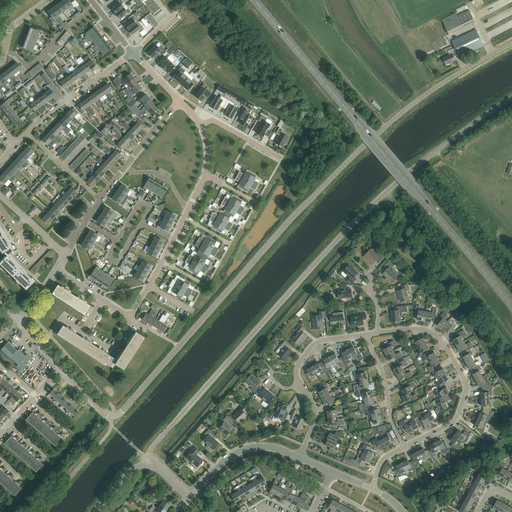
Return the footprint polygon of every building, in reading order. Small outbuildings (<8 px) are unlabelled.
[(71,6),(66,0),(63,0),(61,2),(66,9),(71,6)] [(124,8),(121,5),(123,3),(120,0),(119,0),(118,1),(120,2),(112,9),(116,14),(124,8)] [(160,8),(153,0),(146,0),(144,2),(153,14),(160,8)] [(66,9),(61,2),(56,5),(62,13),(66,9)] [(62,13),(56,5),(52,9),(57,16),(62,13)] [(124,8),(116,14),(119,19),(127,12),(129,14),(131,12),(128,8),(126,10),(124,8)] [(475,23),(470,11),(444,23),(449,35),(475,23)] [(150,12),(145,16),(153,26),(158,23),(150,12)] [(128,29),(136,23),(132,18),(135,17),(133,14),(128,18),(130,20),(124,25),(128,29)] [(77,29),(80,27),(82,30),(88,26),(84,21),(75,27),(77,29)] [(136,23),(128,29),(132,34),(137,30),(139,33),(144,29),(142,26),(140,28),(136,23)] [(98,32),(94,27),(84,35),(85,36),(87,35),(90,39),(98,32)] [(30,28),(28,35),(37,38),(39,34),(41,34),(42,32),(30,28)] [(76,30),(73,33),(78,38),(81,35),(76,30)] [(484,46),(476,30),(452,42),(457,52),(452,54),(443,58),(446,65),(455,61),(454,57),(458,55),(459,57),(484,46)] [(103,38),(98,32),(90,39),(88,40),(90,42),(92,40),(94,44),(95,44),(103,38)] [(28,35),(25,41),(35,45),(37,46),(38,44),(36,43),(37,38),(28,35)] [(79,43),(75,38),(70,42),(74,47),(79,43)] [(107,43),(103,38),(95,44),(94,44),(93,45),(94,47),(96,46),(99,50),(107,43)] [(25,41),(23,48),(35,52),(35,50),(33,49),(35,45),(25,41)] [(168,56),(173,53),(175,55),(179,52),(171,41),(166,45),(169,49),(165,53),(168,56)] [(107,43),(99,50),(102,54),(100,55),(101,57),(111,49),(107,43)] [(156,44),(148,52),(153,58),(159,52),(161,54),(166,50),(161,45),(158,47),(156,44)] [(172,54),(168,58),(173,63),(176,59),(172,54)] [(85,64),(90,70),(95,66),(88,56),(85,58),(88,62),(85,64)] [(168,72),(175,66),(165,56),(158,62),(162,66),(161,66),(164,69),(165,69),(168,72)] [(185,60),(182,57),(174,64),(177,67),(185,60)] [(76,58),(74,59),(85,73),(90,70),(85,64),(84,61),(80,63),(76,58)] [(75,71),(80,77),(85,73),(74,59),(73,60),(77,66),(77,67),(78,69),(75,71)] [(12,67),(16,72),(19,70),(22,74),(24,72),(17,63),(12,67)] [(12,67),(7,71),(13,79),(16,77),(13,75),(16,72),(12,67)] [(178,74),(174,79),(181,84),(187,77),(183,73),(185,71),(181,67),(176,72),(178,74)] [(55,77),(48,68),(45,70),(52,79),(55,77)] [(13,79),(7,71),(2,74),(6,80),(8,78),(10,81),(13,79)] [(74,81),(80,77),(75,71),(70,75),(74,81)] [(44,73),(41,75),(48,85),(51,83),(44,73)] [(127,83),(133,78),(129,73),(126,75),(125,74),(119,79),(117,77),(114,78),(119,84),(121,82),(124,85),(126,84),(127,83)] [(64,88),(69,84),(65,78),(64,79),(61,74),(59,76),(57,78),(64,88)] [(69,84),(74,81),(70,75),(65,78),(69,84)] [(187,77),(181,84),(187,90),(192,85),(194,87),(198,82),(193,78),(191,81),(187,77)] [(125,93),(137,83),(133,78),(127,83),(128,84),(130,86),(126,89),(127,89),(124,90),(123,90),(122,89),(119,92),(121,95),(125,92),(125,93)] [(141,88),(137,83),(125,93),(127,94),(129,92),(129,93),(133,90),(135,93),(141,88)] [(107,84),(102,87),(111,99),(113,98),(111,95),(110,95),(108,92),(111,90),(112,91),(115,89),(111,84),(108,85),(107,84)] [(47,91),(45,93),(49,99),(54,95),(47,85),(44,88),(47,91)] [(97,91),(101,96),(104,94),(109,101),(111,99),(102,87),(97,91)] [(205,95),(208,97),(212,91),(207,87),(205,89),(202,87),(195,97),(201,101),(205,95)] [(230,97),(232,92),(223,87),(221,92),(230,97)] [(97,91),(93,94),(101,106),(103,105),(99,99),(99,100),(98,99),(101,96),(97,91)] [(243,98),(232,92),(230,97),(240,102),(243,98)] [(44,103),(49,99),(45,93),(40,97),(44,103)] [(88,98),(92,103),(95,101),(97,104),(97,105),(99,108),(101,106),(93,94),(88,98)] [(142,101),(143,104),(149,99),(145,94),(137,100),(139,103),(142,101)] [(127,104),(133,99),(131,95),(125,100),(127,104)] [(219,99),(216,97),(210,106),(211,107),(211,108),(215,110),(215,109),(216,110),(220,103),(223,105),(227,99),(221,96),(219,99)] [(40,107),(44,103),(40,97),(35,101),(40,107)] [(83,101),(91,113),(93,115),(95,113),(92,109),(91,109),(89,105),(92,103),(88,98),(83,101)] [(0,106),(4,111),(9,107),(7,104),(11,101),(10,99),(0,106)] [(133,99),(127,104),(130,107),(136,102),(133,99)] [(147,108),(153,104),(149,99),(143,104),(145,106),(142,109),(143,109),(138,112),(140,114),(144,111),(147,108)] [(34,111),(40,107),(35,101),(32,103),(29,100),(27,101),(34,111)] [(234,104),(229,100),(225,106),(228,108),(225,115),(226,115),(226,116),(229,118),(230,118),(231,118),(237,109),(233,107),(234,104)] [(91,113),(83,101),(78,105),(75,107),(80,112),(82,114),(84,112),(82,110),(85,108),(88,111),(87,112),(89,114),(91,113)] [(147,108),(151,113),(153,112),(155,115),(159,111),(157,109),(153,104),(147,108)] [(9,107),(4,111),(8,116),(13,112),(9,107)] [(71,110),(71,109),(66,114),(72,119),(77,123),(81,127),(83,126),(74,117),(78,113),(74,107),(71,110)] [(244,116),(240,123),(247,127),(253,117),(249,114),(250,112),(244,108),(240,114),(244,116)] [(13,112),(8,116),(12,121),(17,116),(13,112)] [(67,123),(68,123),(70,121),(75,125),(77,123),(72,119),(66,114),(62,118),(67,123)] [(258,128),(255,132),(263,137),(270,125),(265,122),(267,119),(261,115),(258,121),(261,122),(259,125),(260,125),(260,126),(259,127),(259,128),(258,128)] [(19,119),(17,116),(12,121),(16,126),(25,118),(23,116),(19,119)] [(131,116),(130,118),(136,124),(134,126),(139,131),(143,126),(142,125),(144,123),(139,118),(136,121),(131,116)] [(62,118),(58,122),(69,132),(70,130),(65,126),(67,123),(62,118)] [(69,132),(58,122),(54,127),(59,131),(62,129),(67,134),(69,132)] [(135,135),(139,131),(134,126),(132,128),(124,122),(124,123),(123,122),(122,122),(121,123),(135,135)] [(131,140),(135,135),(121,123),(119,125),(126,131),(124,134),(131,140)] [(110,130),(106,126),(101,131),(105,135),(110,130)] [(195,156),(201,148),(173,126),(163,137),(171,143),(175,138),(191,151),(190,152),(187,150),(184,154),(190,159),(193,154),(195,156)] [(59,131),(54,127),(50,131),(60,141),(62,139),(57,134),(59,131)] [(111,130),(116,134),(127,144),(131,140),(124,134),(125,135),(123,138),(120,135),(121,134),(114,127),(111,130)] [(283,130),(279,128),(276,134),(279,136),(275,143),(282,147),(288,137),(281,133),(283,130)] [(60,141),(50,131),(46,135),(54,143),(56,142),(58,143),(60,141)] [(127,144),(116,134),(114,136),(118,140),(116,142),(123,149),(127,144)] [(54,143),(46,135),(42,140),(52,150),(54,148),(52,146),(54,143)] [(94,137),(90,142),(97,148),(101,144),(94,137)] [(178,143),(175,147),(181,151),(184,147),(178,143)] [(97,151),(91,145),(88,147),(95,153),(97,151)] [(147,170),(161,151),(155,146),(141,166),(147,170)] [(28,147),(23,151),(29,156),(33,152),(28,147)] [(108,148),(106,150),(116,160),(121,155),(116,150),(113,153),(110,151),(110,150),(108,148)] [(112,164),(116,160),(106,150),(104,152),(107,154),(110,157),(107,159),(112,164)] [(19,156),(25,161),(29,156),(23,151),(19,156)] [(48,158),(45,155),(41,159),(42,160),(39,164),(41,165),(48,158)] [(161,163),(166,158),(162,155),(158,160),(161,163)] [(21,166),(24,169),(26,166),(23,163),(25,161),(19,156),(15,160),(21,166)] [(104,173),(108,168),(103,164),(100,161),(98,159),(96,160),(99,163),(99,162),(101,164),(101,165),(102,165),(99,168),(104,173)] [(112,164),(107,159),(103,164),(108,168),(112,164)] [(16,170),(21,166),(15,160),(11,165),(16,170)] [(6,170),(12,175),(16,170),(11,165),(6,170)] [(100,177),(95,172),(92,170),(89,167),(88,166),(87,168),(90,171),(91,171),(94,174),(91,177),(96,182),(100,177)] [(99,168),(95,172),(100,177),(104,173),(99,168)] [(12,175),(6,170),(2,174),(8,179),(9,181),(12,179),(10,177),(12,175)] [(237,176),(247,181),(252,173),(247,170),(244,175),(239,172),(237,176)] [(252,173),(247,181),(257,187),(259,183),(254,180),(257,176),(252,173)] [(96,182),(91,177),(90,176),(87,178),(83,175),(81,177),(83,179),(84,178),(92,186),(96,182)] [(242,190),(247,181),(237,176),(235,180),(240,183),(237,187),(242,190)] [(155,182),(149,178),(142,189),(144,190),(146,188),(150,191),(155,182)] [(257,187),(247,181),(242,190),(247,193),(249,188),(254,191),(257,187)] [(161,185),(155,182),(150,191),(148,193),(150,194),(151,192),(156,194),(161,185)] [(130,190),(122,184),(119,189),(126,194),(130,190)] [(167,189),(161,185),(156,194),(160,197),(159,199),(161,200),(167,189)] [(67,191),(73,196),(77,192),(71,187),(67,191)] [(123,199),(126,194),(119,189),(115,194),(123,199)] [(63,196),(69,201),(73,196),(67,191),(63,196)] [(123,199),(115,194),(112,199),(119,204),(123,199)] [(223,201),(233,206),(238,198),(233,195),(230,200),(225,197),(223,201)] [(63,196),(59,201),(64,206),(69,201),(63,196)] [(238,198),(233,206),(243,212),(245,208),(240,205),(242,200),(238,198)] [(54,205),(60,210),(64,206),(59,201),(54,205)] [(228,215),(233,206),(223,201),(220,205),(226,207),(223,212),(226,214),(228,215)] [(54,205),(50,210),(56,215),(60,210),(54,205)] [(243,212),(233,206),(228,215),(230,216),(230,217),(232,218),(235,213),(240,216),(243,212)] [(114,212),(106,207),(103,212),(110,217),(114,212)] [(46,214),(52,219),(56,215),(50,210),(49,208),(44,213),(46,214)] [(176,215),(168,211),(165,217),(173,220),(176,215)] [(226,214),(223,212),(221,211),(218,216),(213,213),(211,217),(221,222),(226,214)] [(110,217),(103,212),(100,216),(107,222),(110,217)] [(47,224),(52,219),(46,214),(42,219),(47,224)] [(228,215),(226,214),(221,222),(231,228),(233,224),(228,221),(230,217),(230,216),(228,215)] [(107,222),(100,216),(96,221),(104,226),(107,222)] [(173,220),(165,217),(163,222),(171,226),(173,220)] [(216,231),(221,222),(211,217),(209,220),(214,223),(211,228),(216,231)] [(168,231),(171,226),(163,222),(160,227),(168,231)] [(231,228),(221,222),(216,231),(221,234),(223,229),(228,232),(231,228)] [(7,253),(10,255),(16,250),(16,249),(14,245),(13,245),(0,225),(0,250),(4,257),(7,253)] [(98,235),(90,231),(87,236),(95,241),(98,235)] [(95,241),(87,236),(84,241),(92,245),(95,241)] [(197,242),(206,247),(211,239),(207,236),(204,240),(199,238),(197,242)] [(163,241),(155,237),(152,242),(161,246),(163,241)] [(211,239),(206,247),(216,253),(219,249),(214,246),(216,241),(211,239)] [(92,245),(84,241),(81,246),(89,250),(92,245)] [(161,246),(152,242),(150,248),(158,251),(161,246)] [(197,253),(202,256),(206,247),(197,242),(194,246),(199,248),(197,253)] [(216,253),(206,247),(202,256),(207,258),(209,254),(214,257),(216,253)] [(158,251),(150,248),(147,253),(155,257),(158,251)] [(377,255),(370,250),(364,257),(372,264),(375,261),(378,264),(384,257),(379,253),(377,255)] [(87,256),(92,261),(95,257),(90,252),(87,256)] [(7,253),(4,257),(0,260),(0,264),(26,290),(35,280),(10,255),(7,253)] [(187,259),(197,264),(202,256),(197,253),(194,257),(189,255),(187,259)] [(202,256),(197,264),(207,270),(209,266),(204,263),(207,258),(202,256)] [(192,273),(197,264),(187,259),(185,263),(190,265),(187,270),(192,273)] [(394,265),(389,260),(384,266),(387,269),(383,273),(387,277),(388,276),(393,281),(396,278),(399,275),(391,268),(394,265)] [(151,266),(143,261),(140,266),(148,271),(151,266)] [(207,270),(197,264),(192,273),(197,276),(199,271),(204,274),(207,270)] [(90,276),(96,280),(102,272),(98,269),(99,267),(97,266),(90,276)] [(148,271),(140,266),(137,271),(145,276),(148,271)] [(353,270),(349,266),(343,271),(350,278),(347,280),(351,284),(355,280),(353,278),(358,273),(354,270),(353,270)] [(333,269),(328,276),(331,279),(336,272),(333,269)] [(145,276),(137,271),(134,277),(142,281),(145,276)] [(96,280),(102,284),(107,275),(108,275),(109,273),(107,272),(106,274),(102,272),(96,280)] [(102,284),(108,288),(115,277),(113,276),(112,278),(108,275),(107,275),(102,284)] [(170,283),(180,288),(185,280),(180,277),(178,282),(172,279),(170,283)] [(185,280),(180,288),(190,294),(192,290),(187,287),(190,282),(185,280)] [(175,297),(180,288),(170,283),(168,287),(173,290),(170,294),(175,297)] [(347,284),(340,283),(339,287),(340,287),(340,290),(338,291),(339,298),(346,298),(346,297),(348,297),(348,298),(352,297),(351,289),(345,290),(345,288),(346,288),(347,284)] [(64,289),(57,284),(52,293),(84,314),(90,305),(83,301),(83,300),(81,298),(80,299),(67,290),(67,289),(65,288),(64,289)] [(409,290),(407,284),(402,286),(403,289),(397,291),(401,302),(409,299),(406,291),(409,290)] [(190,294),(180,288),(175,297),(180,300),(183,295),(188,298),(190,294)] [(143,317),(142,319),(147,322),(154,310),(156,307),(152,305),(150,308),(151,309),(148,315),(145,313),(146,313),(142,311),(139,315),(143,317)] [(407,312),(406,306),(396,307),(396,310),(390,311),(392,322),(400,321),(399,313),(407,312)] [(424,321),(426,312),(419,310),(419,306),(416,306),(414,315),(417,316),(417,320),(424,321)] [(344,319),(343,312),(333,313),(332,307),(326,308),(327,314),(330,314),(331,321),(344,319)] [(432,313),(426,312),(424,321),(430,323),(431,318),(434,319),(436,309),(433,309),(432,313)] [(147,322),(152,326),(156,319),(153,318),(156,311),(154,310),(147,322)] [(325,318),(324,311),(319,312),(319,315),(312,316),(314,329),(319,329),(322,328),(321,319),(325,318)] [(442,329),(448,322),(444,319),(448,315),(443,312),(438,320),(440,321),(437,325),(442,329)] [(164,316),(157,329),(163,332),(166,325),(163,324),(169,315),(166,313),(164,316)] [(366,319),(365,313),(360,313),(360,316),(351,317),(352,325),(359,324),(359,325),(364,325),(363,320),(366,319)] [(156,319),(152,326),(157,329),(164,316),(162,315),(159,321),(156,319)] [(448,322),(442,329),(447,333),(450,329),(453,331),(456,326),(452,322),(451,324),(448,322)] [(63,325),(57,334),(105,365),(106,363),(112,367),(115,364),(117,360),(104,351),(105,351),(102,349),(102,350),(88,341),(88,340),(86,338),(85,339),(72,331),(72,330),(70,328),(69,329),(63,325)] [(304,329),(300,325),(296,330),(298,332),(292,339),(298,345),(303,339),(304,340),(307,336),(302,332),(304,329)] [(456,346),(464,342),(462,338),(466,336),(463,330),(456,334),(458,337),(453,340),(456,346)] [(117,360),(115,364),(123,369),(144,337),(135,331),(131,338),(130,337),(128,340),(129,340),(120,354),(120,353),(118,356),(119,357),(117,360)] [(416,348),(426,343),(425,341),(423,338),(416,341),(415,339),(409,342),(412,346),(416,344),(418,347),(416,348)] [(385,355),(393,351),(391,348),(396,345),(393,340),(388,344),(389,346),(383,350),(385,353),(386,355),(385,355)] [(291,347),(284,341),(280,347),(282,349),(278,355),(285,360),(292,351),(289,349),(291,347)] [(466,352),(470,349),(473,348),(470,342),(465,345),(464,342),(456,346),(459,352),(464,349),(466,352)] [(426,343),(416,348),(417,348),(418,347),(420,351),(416,353),(418,358),(421,356),(424,355),(422,352),(429,348),(426,343),(427,343),(426,343)] [(353,347),(347,350),(351,357),(354,355),(356,358),(358,361),(363,359),(362,357),(363,357),(357,347),(354,349),(353,347)] [(15,354),(9,349),(5,353),(18,364),(17,366),(21,370),(23,367),(22,366),(30,358),(26,355),(25,356),(18,350),(15,354)] [(462,357),(466,363),(473,359),(471,356),(473,354),(470,349),(466,352),(464,353),(465,356),(462,357)] [(348,359),(351,357),(347,350),(342,353),(343,356),(340,357),(345,364),(350,361),(348,359)] [(393,351),(385,355),(386,355),(388,360),(395,357),(396,360),(402,357),(400,352),(395,354),(393,351)] [(426,353),(424,355),(421,356),(425,364),(428,363),(438,357),(437,358),(436,356),(434,352),(428,356),(426,353)] [(341,366),(345,364),(340,357),(338,359),(335,353),(329,357),(333,364),(336,362),(338,365),(340,364),(341,366)] [(330,366),(333,364),(329,357),(324,360),(325,362),(322,364),(326,371),(332,368),(330,366)] [(427,368),(429,372),(435,369),(434,367),(440,363),(437,358),(438,357),(428,363),(430,362),(431,365),(427,368)] [(473,371),(480,367),(479,364),(476,365),(473,359),(466,363),(469,369),(472,368),(473,371)] [(395,375),(404,370),(402,367),(406,365),(404,360),(398,363),(400,366),(393,369),(395,373),(396,374),(395,375)] [(312,366),(316,374),(320,372),(321,374),(326,371),(322,364),(320,365),(318,363),(312,366)] [(316,374),(312,366),(307,370),(308,372),(306,374),(310,381),(315,378),(314,375),(316,374)] [(480,367),(473,371),(475,373),(472,375),(475,381),(483,377),(479,371),(482,369),(480,367)] [(437,372),(435,369),(429,372),(432,377),(434,376),(436,379),(447,373),(446,374),(443,368),(437,372)] [(359,381),(367,379),(365,373),(362,373),(361,370),(353,372),(355,378),(358,378),(359,381)] [(406,374),(404,370),(395,375),(396,375),(399,380),(405,377),(407,379),(413,376),(410,371),(406,374)] [(438,388),(439,388),(444,385),(442,383),(449,379),(447,376),(446,374),(447,374),(447,373),(436,379),(438,378),(440,381),(435,384),(438,388)] [(260,383),(251,375),(245,382),(252,387),(250,390),(255,394),(259,389),(257,386),(260,383)] [(483,377),(475,381),(479,387),(482,385),(483,389),(492,386),(487,378),(486,379),(484,376),(483,377)] [(355,392),(367,389),(366,386),(368,385),(367,379),(359,381),(360,384),(354,386),(354,387),(355,392)] [(404,393),(405,395),(410,393),(412,391),(410,388),(415,385),(412,381),(407,384),(408,386),(401,390),(403,393),(404,393)] [(7,383),(2,388),(7,392),(12,387),(7,383)] [(318,392),(322,398),(329,394),(327,389),(329,388),(326,384),(319,388),(321,391),(318,392)] [(492,386),(483,389),(484,392),(480,392),(481,399),(489,399),(489,395),(492,395),(492,386)] [(12,387),(7,392),(12,397),(16,391),(12,387)] [(438,388),(433,391),(435,396),(440,393),(442,397),(447,394),(449,393),(447,387),(440,391),(439,388),(438,388)] [(54,401),(60,394),(54,388),(49,393),(54,398),(53,399),(54,401)] [(275,397),(264,388),(263,391),(260,388),(254,395),(258,398),(259,397),(268,404),(272,399),(273,400),(275,397)] [(363,396),(364,400),(372,397),(370,391),(367,392),(367,389),(355,392),(356,397),(358,397),(363,396)] [(16,391),(12,397),(14,399),(11,403),(13,405),(21,396),(16,391)] [(411,396),(410,393),(405,395),(402,397),(405,402),(411,399),(413,401),(418,398),(416,394),(411,396)] [(60,394),(54,401),(56,402),(57,400),(62,405),(66,400),(60,394)] [(329,394),(322,398),(325,404),(328,402),(329,405),(336,401),(334,397),(332,398),(329,394)] [(448,396),(447,394),(442,397),(439,398),(441,402),(437,404),(439,409),(442,407),(443,409),(447,406),(445,402),(450,399),(448,396)] [(359,406),(360,411),(363,410),(372,407),(371,404),(374,403),(372,397),(364,400),(365,403),(360,404),(359,406)] [(489,403),(489,399),(481,399),(481,407),(484,406),(484,410),(490,411),(490,403),(489,403)] [(65,411),(67,412),(73,405),(66,400),(62,405),(67,409),(65,411)] [(0,409),(0,412),(4,416),(9,411),(0,403),(0,407),(1,408),(0,409)] [(284,405),(279,403),(273,416),(281,419),(281,421),(284,423),(288,414),(285,412),(287,406),(284,405)] [(429,413),(425,414),(430,423),(430,422),(431,421),(432,421),(435,419),(431,413),(434,411),(431,406),(430,403),(427,405),(428,407),(426,408),(429,413)] [(247,409),(242,404),(238,407),(240,409),(232,416),(238,423),(243,418),(245,419),(248,417),(244,412),(247,409)] [(79,411),(73,405),(67,412),(68,413),(70,412),(75,416),(79,411)] [(328,417),(337,416),(337,412),(341,411),(340,405),(333,407),(333,410),(327,411),(328,417)] [(363,410),(364,413),(367,413),(368,415),(367,415),(368,418),(372,417),(380,415),(378,409),(372,410),(372,407),(363,410)] [(297,411),(294,409),(290,418),(296,421),(293,426),(295,427),(295,428),(298,430),(298,429),(300,430),(305,420),(297,416),(297,417),(294,416),(297,411)] [(480,412),(477,419),(484,422),(487,416),(488,416),(491,418),(494,412),(490,411),(484,410),(483,414),(480,412)] [(419,412),(415,414),(418,420),(421,418),(424,425),(429,422),(430,423),(425,414),(423,411),(420,413),(419,412)] [(26,420),(30,423),(36,416),(32,412),(26,420)] [(30,423),(34,427),(40,419),(38,417),(41,414),(39,413),(36,416),(30,423)] [(408,419),(409,423),(414,431),(419,428),(415,421),(418,420),(415,414),(410,417),(411,418),(408,419)] [(380,415),(372,417),(373,420),(370,421),(371,427),(379,425),(379,422),(382,421),(380,415)] [(233,423),(227,416),(222,420),(224,422),(221,424),(222,425),(219,428),(225,435),(229,432),(230,433),(233,430),(230,426),(233,423)] [(337,416),(328,417),(329,423),(335,422),(336,426),(344,424),(343,419),(338,419),(337,416)] [(414,431),(409,423),(408,420),(407,418),(403,420),(399,423),(402,429),(405,427),(408,434),(412,432),(411,431),(413,430),(414,431)] [(40,419),(34,427),(37,430),(44,423),(40,419)] [(477,419),(474,425),(477,426),(475,430),(480,434),(484,426),(483,426),(484,422),(477,419)] [(37,430),(41,434),(48,426),(46,425),(49,421),(47,420),(44,423),(37,430)] [(45,437),(52,430),(48,426),(41,434),(45,437)] [(45,437),(49,441),(56,433),(54,431),(56,428),(55,427),(52,430),(45,437)] [(215,435),(208,430),(203,436),(205,438),(203,441),(208,445),(206,447),(211,452),(213,449),(218,443),(212,438),(215,435)] [(454,435),(462,441),(464,443),(464,442),(466,442),(469,438),(468,437),(470,435),(465,431),(463,434),(458,430),(454,435)] [(336,443),(338,439),(340,440),(342,435),(336,432),(335,435),(330,433),(327,439),(328,439),(336,443)] [(382,439),(386,446),(392,443),(390,440),(393,438),(389,432),(386,433),(388,436),(382,439)] [(60,437),(56,433),(49,441),(53,444),(60,437)] [(62,434),(60,437),(53,444),(57,448),(64,440),(61,438),(64,435),(62,434)] [(459,444),(462,441),(454,435),(450,441),(455,444),(453,447),(458,451),(462,446),(459,444)] [(8,447),(15,440),(11,436),(5,443),(8,447)] [(8,447),(12,451),(19,443),(17,441),(20,438),(18,436),(15,440),(8,447)] [(337,443),(336,443),(328,439),(325,445),(330,447),(329,451),(335,453),(337,448),(335,447),(337,443)] [(380,449),(386,446),(382,439),(378,441),(376,439),(372,441),(375,448),(378,447),(380,449)] [(435,442),(434,443),(438,450),(441,449),(444,454),(449,451),(444,441),(442,443),(440,440),(435,443),(435,442)] [(23,447),(19,443),(12,451),(16,454),(23,447)] [(16,454),(20,458),(27,450),(25,448),(28,445),(26,443),(23,447),(16,454)] [(430,449),(427,450),(434,463),(431,457),(437,455),(435,452),(438,450),(434,443),(429,446),(430,449)] [(359,452),(371,458),(373,453),(369,451),(371,447),(364,444),(362,448),(361,447),(359,451),(360,451),(359,452)] [(199,451),(193,446),(189,450),(191,452),(186,458),(192,463),(190,465),(195,469),(203,461),(196,455),(199,451)] [(417,451),(421,459),(424,457),(425,460),(428,459),(429,461),(430,461),(432,464),(434,463),(427,450),(425,451),(423,449),(418,451),(417,451)] [(27,450),(20,458),(24,461),(31,454),(27,450)] [(24,461),(28,465),(35,457),(32,455),(35,452),(34,450),(31,454),(24,461)] [(421,459),(417,451),(416,452),(411,455),(414,460),(411,462),(415,469),(419,467),(417,464),(419,463),(418,461),(421,459)] [(369,462),(371,458),(359,452),(359,453),(362,454),(361,456),(359,455),(356,462),(364,465),(365,461),(369,462)] [(35,457),(28,465),(32,468),(38,461),(35,457)] [(41,457),(38,461),(32,468),(36,472),(42,464),(40,462),(43,459),(41,457)] [(415,469),(411,462),(409,463),(407,460),(402,463),(402,462),(401,463),(405,470),(408,469),(410,472),(415,469)] [(405,470),(401,463),(400,463),(401,464),(395,466),(397,469),(394,470),(398,478),(403,475),(406,475),(407,474),(405,470)] [(498,475),(503,478),(508,471),(507,470),(504,469),(506,465),(504,464),(501,468),(502,468),(498,475)] [(503,478),(509,481),(511,475),(511,473),(509,472),(511,468),(509,467),(507,470),(508,471),(503,478)] [(477,473),(479,474),(476,479),(483,483),(483,484),(487,486),(488,484),(484,482),(486,478),(484,477),(486,474),(478,470),(477,473)] [(9,477),(5,474),(0,479),(0,482),(3,485),(9,478),(9,477)] [(3,485),(7,488),(13,481),(11,479),(14,476),(12,474),(9,477),(9,478),(3,485)] [(256,480),(261,487),(266,484),(262,476),(258,479),(256,475),(254,476),(256,480)] [(251,483),(256,490),(261,487),(256,480),(253,482),(251,478),(249,479),(251,483)] [(476,479),(473,485),(480,489),(484,492),(485,490),(481,488),(483,484),(483,483),(476,479)] [(279,487),(278,487),(275,485),(277,481),(275,480),(273,484),(269,492),(275,495),(279,487)] [(17,484),(13,481),(7,488),(10,492),(17,485),(17,484)] [(20,481),(17,484),(17,485),(10,492),(14,495),(21,488),(18,486),(21,483),(20,481)] [(251,493),(256,490),(251,483),(248,485),(245,481),(243,482),(246,486),(251,493)] [(275,495),(280,497),(284,490),(283,489),(280,488),(282,484),(280,483),(278,487),(279,487),(275,495)] [(280,497),(285,500),(289,493),(289,492),(285,491),(287,487),(289,483),(287,483),(283,489),(284,490),(280,497)] [(470,490),(477,494),(477,495),(481,497),(482,495),(478,493),(480,489),(473,485),(470,483),(467,489),(470,490)] [(245,496),(251,493),(246,486),(243,488),(240,484),(238,485),(241,489),(245,496)] [(285,500),(290,503),(294,495),(291,493),(295,486),(293,485),(291,489),(289,492),(289,493),(285,500)] [(240,499),(245,496),(241,489),(237,491),(235,487),(233,489),(235,492),(236,492),(240,499)] [(304,490),(299,498),(300,498),(296,506),(301,509),(301,508),(304,503),(305,501),(302,500),(307,492),(304,490)] [(470,490),(467,495),(475,499),(474,500),(478,502),(479,500),(475,498),(477,495),(477,494),(470,490)] [(236,492),(235,492),(232,494),(230,491),(228,492),(230,496),(231,496),(235,502),(240,499),(236,492)] [(290,503),(296,506),(300,498),(299,498),(296,496),(298,493),(296,491),(294,495),(290,503)] [(159,505),(166,510),(170,505),(165,501),(167,498),(161,494),(157,499),(161,502),(159,505)] [(467,495),(464,500),(472,504),(471,505),(475,507),(476,505),(472,503),(474,500),(475,499),(467,495)] [(329,507),(334,510),(338,503),(333,500),(329,507)] [(469,510),(469,511),(471,511),(472,511),(474,510),(470,508),(471,505),(472,504),(464,500),(463,503),(460,502),(459,504),(462,505),(461,506),(469,510)] [(498,510),(502,503),(497,500),(493,507),(498,510)] [(338,503),(334,510),(337,511),(339,511),(343,506),(338,503)] [(498,510),(501,511),(504,511),(508,506),(502,503),(498,510)]
